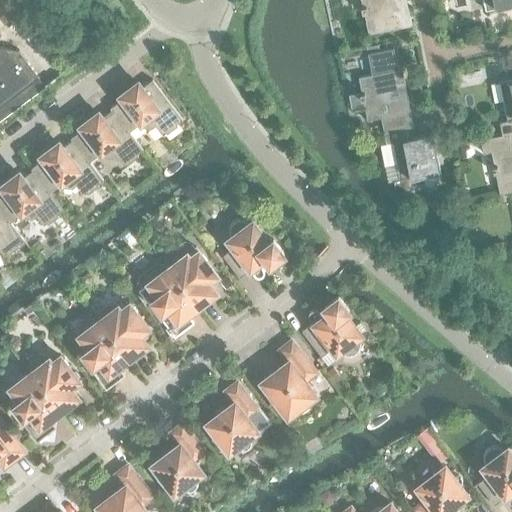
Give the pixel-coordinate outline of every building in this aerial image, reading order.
[(361,0),(368,33),(411,24),(406,0),(361,0)] [(511,0),(482,0),(485,9),(511,3),(511,0)] [(0,120),(47,86),(18,49),(0,46),(0,120)] [(511,57),(501,60),(504,72),(511,70),(511,57)] [(380,117),(382,128),(412,122),(401,67),(357,75),(366,119),(380,117)] [(110,106),(142,148),(129,130),(141,121),(144,125),(150,127),(155,124),(162,133),(182,118),(152,78),(134,92),(129,86),(119,94),(121,98),(110,106)] [(501,134),(511,131),(511,78),(499,81),(507,119),(499,121),(501,134)] [(82,128),(70,137),(102,179),(103,178),(89,160),(101,151),(104,155),(111,157),(115,154),(122,163),(142,148),(110,106),(109,107),(111,109),(94,122),(90,117),(79,125),(82,128)] [(415,135),(412,122),(382,128),(385,142),(393,141),(400,178),(393,179),(396,193),(425,188),(422,174),(440,171),(432,132),(415,135)] [(490,151),(499,192),(511,189),(511,131),(501,134),(502,134),(480,139),(483,152),(490,151)] [(31,167),(63,209),(63,208),(49,190),(61,181),(65,185),(71,187),(75,184),(82,194),(102,179),(70,137),(71,139),(54,152),(50,147),(40,155),(42,158),(31,167)] [(2,188),(0,190),(0,208),(23,239),(23,238),(10,221),(22,212),(25,216),(32,217),(36,214),(43,224),(63,209),(31,167),(30,167),(32,169),(15,182),(11,177),(0,185),(2,188)] [(444,196),(443,208),(451,209),(452,197),(444,196)] [(23,239),(0,208),(0,249),(3,254),(23,239)] [(229,230),(231,235),(227,238),(233,246),(222,254),(239,276),(249,268),(254,274),(255,275),(256,275),(257,276),(258,276),(260,276),(261,275),(262,274),(263,273),(263,272),(264,271),(264,270),(263,268),(260,260),(264,257),(269,263),(283,252),(272,238),(269,241),(252,219),(248,222),(245,219),(244,219),(241,218),(239,218),(237,218),(235,219),(233,220),(232,222),(231,223),(230,224),(229,226),(229,228),(229,230)] [(168,266),(167,267),(197,306),(216,291),(208,280),(217,274),(193,242),(189,245),(185,239),(164,256),(168,261),(165,263),(168,266)] [(504,240),(494,242),(496,249),(506,247),(504,240)] [(188,313),(197,306),(167,267),(166,267),(163,262),(159,265),(156,261),(138,274),(141,278),(136,282),(141,288),(139,290),(148,302),(152,299),(161,311),(158,313),(174,335),(193,320),(188,313)] [(308,316),(309,317),(312,321),(301,329),(321,355),(331,347),(336,352),(340,349),(342,351),(343,352),(345,353),(347,354),(348,354),(350,354),(352,353),(355,352),(357,351),(357,350),(359,349),(359,348),(360,347),(360,345),(360,343),(360,341),(360,340),(358,336),(361,333),(345,311),(348,308),(338,294),(323,305),(328,311),(323,314),(316,309),(315,308),(314,308),(313,308),(311,308),(310,309),(309,310),(308,311),(308,312),(307,313),(308,315),(308,316)] [(129,302),(120,308),(117,304),(115,306),(108,303),(98,311),(99,318),(98,319),(128,358),(147,343),(139,333),(148,326),(129,302)] [(128,358),(98,319),(78,334),(89,347),(83,352),(91,363),(89,365),(105,387),(124,373),(119,365),(128,358)] [(261,380),(271,393),(270,395),(269,396),(269,397),(269,399),(269,400),(270,401),(271,401),(272,402),(272,403),(274,403),(276,403),(278,403),(287,415),(294,410),(296,411),(298,411),(299,411),(300,411),(302,411),(304,410),(305,409),(306,409),(307,407),(308,407),(308,406),(309,405),(309,404),(309,403),(309,402),(309,400),(309,399),(316,393),(304,378),(315,370),(291,339),(280,348),(288,359),(261,380)] [(30,371),(29,372),(59,411),(78,396),(70,386),(79,379),(60,354),(51,361),(48,357),(46,359),(39,355),(29,363),(30,371)] [(59,411),(29,372),(9,387),(20,400),(14,404),(22,416),(20,418),(36,440),(55,425),(50,418),(59,411)] [(221,442),(221,441),(228,451),(237,444),(238,445),(240,447),(241,447),(243,448),(244,448),(246,448),(248,447),(249,446),(250,446),(251,444),(251,443),(252,441),(252,439),(252,438),(251,438),(250,435),(257,429),(247,416),(258,408),(237,380),(225,389),(234,400),(206,421),(214,432),(213,434),(212,436),(212,437),(213,438),(213,439),(214,440),(214,441),(215,441),(217,442),(219,442),(221,442)] [(0,451),(5,448),(12,457),(23,449),(0,418),(0,451)] [(166,483),(166,482),(174,492),(182,486),(186,489),(187,489),(188,489),(190,489),(192,489),(193,488),(195,487),(196,486),(196,485),(197,484),(197,482),(197,481),(197,480),(195,476),(202,470),(193,457),(203,449),(182,422),(171,431),(179,442),(151,463),(159,473),(158,476),(158,477),(158,478),(158,479),(158,480),(159,481),(160,482),(161,483),(163,483),(164,483),(166,483)] [(511,452),(507,446),(503,449),(500,447),(498,446),(496,445),(495,445),(494,445),(492,446),(490,446),(488,447),(486,449),(485,451),(484,453),(483,455),(483,456),(483,458),(484,463),(481,465),(487,473),(477,481),(494,503),(504,495),(508,501),(509,502),(511,502),(511,503),(511,502),(511,452)] [(147,511),(141,503),(151,495),(128,463),(116,472),(125,483),(97,504),(102,511),(147,511)] [(441,511),(467,493),(460,484),(462,481),(462,480),(462,479),(462,478),(462,477),(462,476),(461,475),(460,475),(458,474),(457,475),(454,476),(445,463),(437,469),(435,468),(433,467),(432,467),(430,466),(428,467),(426,468),(425,469),(423,470),(423,472),(422,473),(422,474),(422,476),(423,478),(423,479),(416,485),(426,498),(415,506),(419,511),(441,511)] [(398,511),(390,500),(381,506),(380,506),(377,506),(375,507),(374,507),(372,508),(371,509),(370,510),(369,511),(355,511),(350,506),(342,511),(398,511)]
